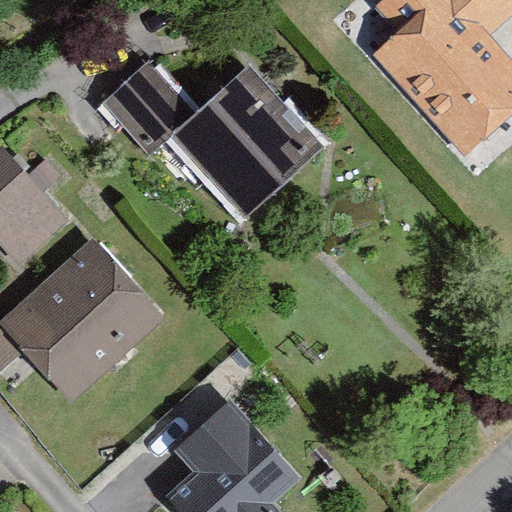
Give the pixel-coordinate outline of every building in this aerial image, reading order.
[(511,6),(511,0),(377,0),(360,16),(379,37),(356,57),(454,167),(511,114),(511,81),(475,40),(511,6)] [(224,222),(305,152),(234,72),(179,120),(138,72),(94,111),(136,158),(154,142),(224,222)] [(0,159),(0,266),(4,270),(57,223),(1,159),(0,159)] [(149,327),(73,244),(0,310),(0,377),(8,370),(51,416),(149,327)] [(262,511),(298,479),(228,403),(176,451),(195,471),(165,498),(178,511),(262,511)]
